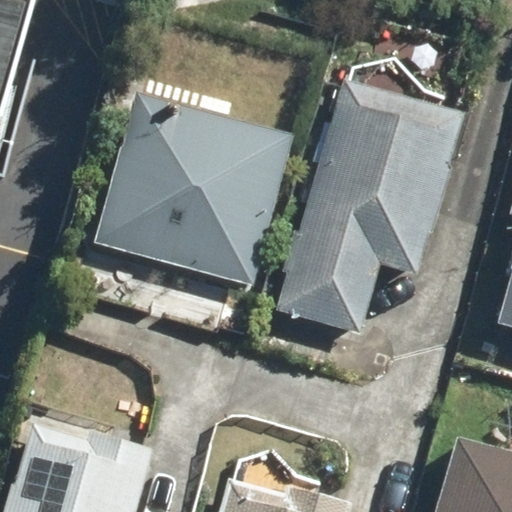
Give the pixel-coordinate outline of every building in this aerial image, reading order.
[(0,66),(17,6),(0,1),(0,66)] [(450,118),(335,83),(266,311),(347,335),(368,265),(402,275),(450,118)] [(286,139),(128,94),(85,246),(243,291),(286,139)] [(511,162),(494,221),(511,226),(511,231),(483,326),(511,334),(511,162)] [(82,441),(22,425),(0,503),(0,511),(128,511),(146,451),(84,434),(82,441)] [(511,511),(511,459),(447,440),(424,511),(511,511)] [(278,496),(217,480),(208,511),(339,511),(341,506),(280,489),(278,496)]
